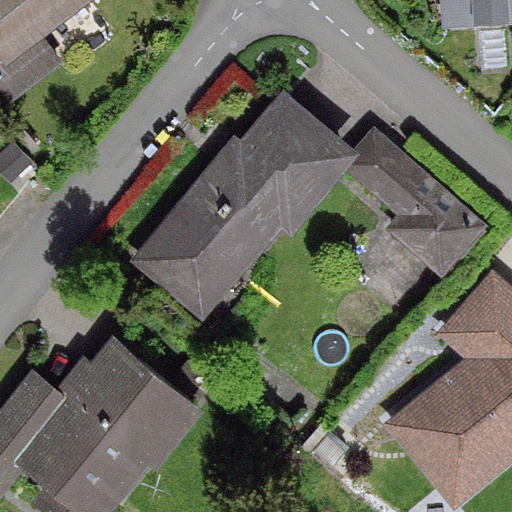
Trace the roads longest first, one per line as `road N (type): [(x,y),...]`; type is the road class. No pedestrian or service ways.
road 1 (residential): [(245,0),(0,304)]
road 2 (residential): [(511,170),(299,0)]
